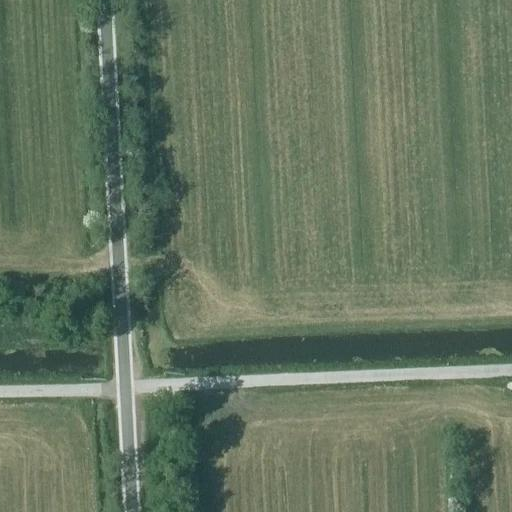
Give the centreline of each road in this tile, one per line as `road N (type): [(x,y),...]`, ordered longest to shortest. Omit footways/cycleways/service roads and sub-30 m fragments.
road 1 (unclassified): [(132,511),(104,0)]
road 2 (track): [(0,340),(122,336)]
